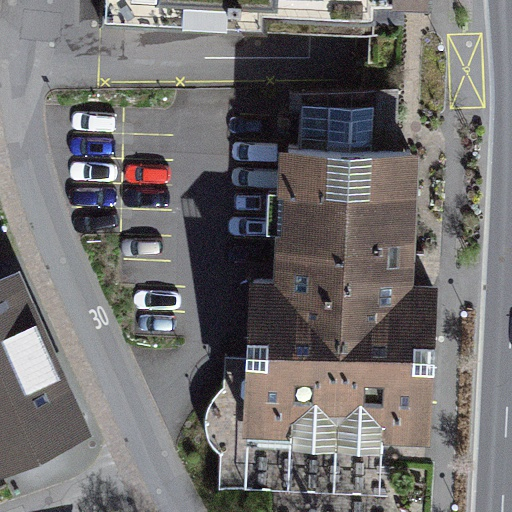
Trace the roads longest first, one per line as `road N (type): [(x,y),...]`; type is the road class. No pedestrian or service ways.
road 1 (residential): [(154,475),(46,234),(23,115),(29,70)]
road 2 (tertiary): [(502,511),(511,327)]
road 3 (residential): [(154,475),(27,511)]
